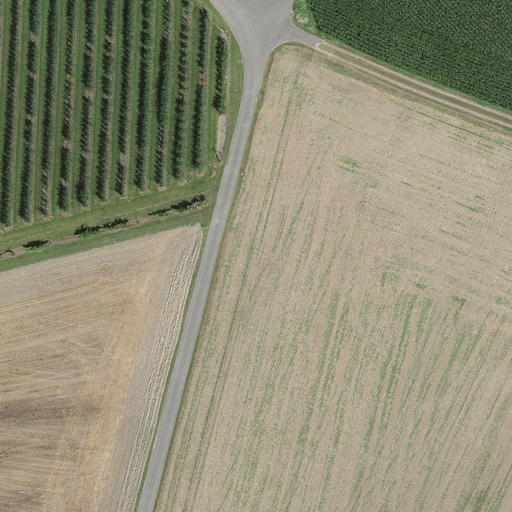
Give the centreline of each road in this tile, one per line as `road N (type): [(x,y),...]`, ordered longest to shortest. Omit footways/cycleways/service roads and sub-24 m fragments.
road 1 (unclassified): [(207,0),(256,32),(257,90),(150,511)]
road 2 (track): [(511,125),(256,32),(286,0)]
